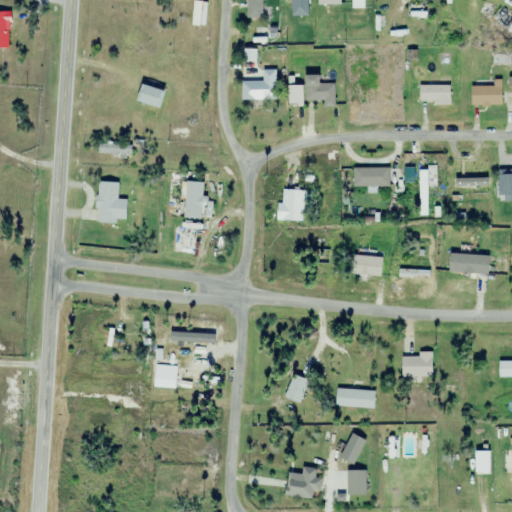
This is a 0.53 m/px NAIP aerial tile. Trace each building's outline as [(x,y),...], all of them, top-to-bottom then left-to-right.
[(246,0),(247,18),(263,18),(262,0),(246,0)] [(479,13),(491,16),(494,4),(482,1),(479,13)] [(410,18),(423,17),(422,4),(409,5),(410,18)] [(511,33),(511,18),(500,9),(492,19),(511,33)] [(324,101),(324,106),(334,106),(334,84),(318,84),(318,75),(304,75),(304,101),(324,101)] [(419,82),(419,104),(450,104),(450,82),(419,82)] [(158,108),(164,91),(140,83),(134,100),(158,108)] [(273,84),(244,84),(244,102),(273,102),(273,84)] [(470,105),(502,105),(502,86),(470,86),(470,105)] [(130,143),(98,143),(98,154),(130,154),(130,143)] [(354,168),(354,187),(392,187),(392,168),(354,168)] [(511,199),(511,169),(499,170),(499,200),(511,199)] [(426,208),(426,171),(417,171),(417,208),(426,208)] [(464,178),(464,176),(448,176),(448,189),(489,189),(489,178),(464,178)] [(179,218),(202,219),(203,182),(180,181),(179,218)] [(118,223),(118,182),(97,182),(97,223),(118,223)] [(277,220),(302,220),(302,186),(283,186),(283,203),(277,203),(277,220)] [(173,252),(194,253),(195,229),(173,229),(173,252)] [(448,274),(488,274),(488,253),(448,253),(448,274)] [(382,273),(381,255),(351,257),(352,275),(382,273)] [(431,356),(401,356),(401,377),(431,377),(431,356)] [(511,360),(498,361),(498,378),(511,378),(511,360)] [(474,452),(474,485),(483,485),(483,452),(474,452)]
